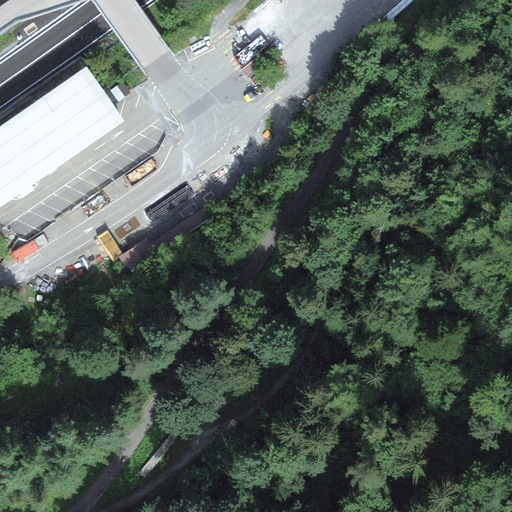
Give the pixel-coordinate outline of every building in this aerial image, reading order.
[(254,130),(268,155),(285,146),(270,121),(254,130)] [(245,178),(270,158),(250,134),(225,154),(245,178)] [(230,187),(216,165),(188,182),(202,204),(230,187)] [(162,195),(177,222),(201,208),(186,182),(162,195)] [(145,245),(125,258),(141,282),(216,232),(204,213),(184,226),(187,230),(151,254),(145,245)]
